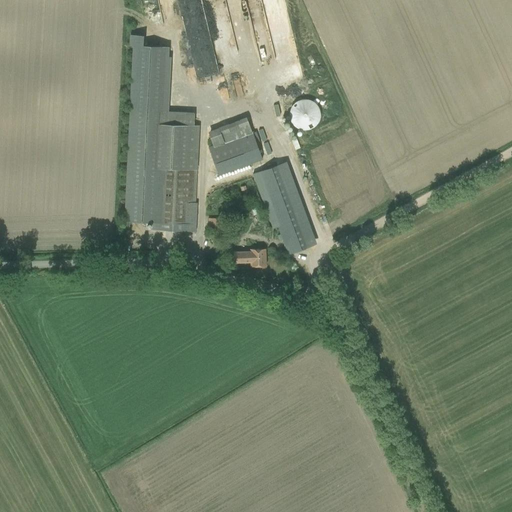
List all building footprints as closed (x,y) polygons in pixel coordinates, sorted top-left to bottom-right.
[(284,45),(293,43),(282,0),(268,0),(267,0),(269,13),(278,11),(279,18),(278,18),(284,45)] [(152,229),(195,231),(197,208),(194,207),(198,125),(193,125),(194,112),(168,111),(171,57),(168,56),(169,46),(143,45),(144,35),(129,34),(129,45),(134,45),(126,221),(152,222),(152,229)] [(207,56),(212,56),(212,46),(191,47),(191,54),(207,53),(207,56)] [(289,65),(293,76),(297,75),(293,63),(289,65)] [(270,111),(319,243),(356,229),(308,97),(270,111)] [(208,131),(213,144),(223,141),(218,127),(208,131)] [(251,131),(208,147),(219,176),(262,160),(251,131)] [(257,172),(252,174),(272,229),(278,227),(284,245),(288,254),(314,245),(310,235),(283,163),(257,172)] [(233,252),(233,253),(233,263),(251,262),(251,266),(265,266),(265,249),(251,249),(251,251),(233,252)]
